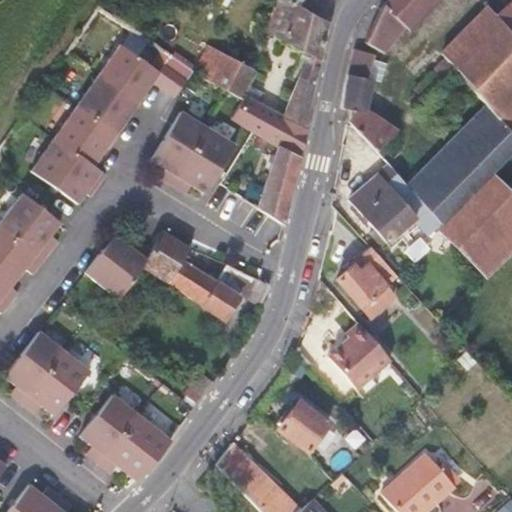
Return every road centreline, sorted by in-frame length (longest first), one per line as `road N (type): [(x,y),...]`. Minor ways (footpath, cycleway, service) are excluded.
road 1 (residential): [(289,282),(140,198),(118,194),(99,204),(0,341)]
road 2 (residential): [(289,282),(334,62),(363,0)]
road 3 (residential): [(168,475),(251,375),(289,282)]
road 4 (residential): [(0,429),(109,511)]
